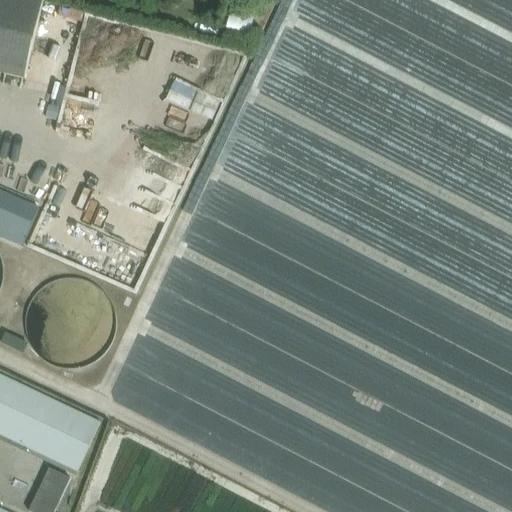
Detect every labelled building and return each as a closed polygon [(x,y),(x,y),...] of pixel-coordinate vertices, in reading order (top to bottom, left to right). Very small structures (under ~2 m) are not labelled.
[(0,0),(0,73),(25,80),(44,2),(35,0),(0,0)] [(239,7),(235,36),(259,39),(263,11),(239,7)] [(0,193),(0,237),(23,247),(39,210),(0,193)] [(119,242),(101,241),(100,255),(118,256),(119,242)] [(100,424),(0,376),(0,433),(77,471),(100,424)] [(49,470),(29,511),(55,511),(70,480),(49,470)]
